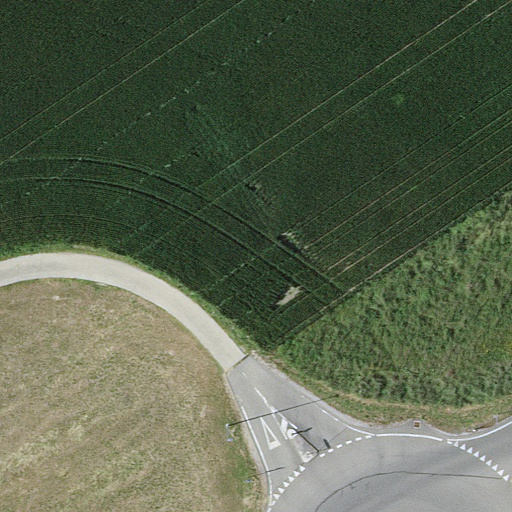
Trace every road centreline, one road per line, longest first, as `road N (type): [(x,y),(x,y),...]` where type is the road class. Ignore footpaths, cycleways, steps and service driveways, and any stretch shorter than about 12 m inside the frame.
road 1 (track): [(0,275),(69,262),(168,295),(236,362),(339,496)]
road 2 (secondary): [(478,511),(433,483),(401,478),(369,482),(322,511)]
